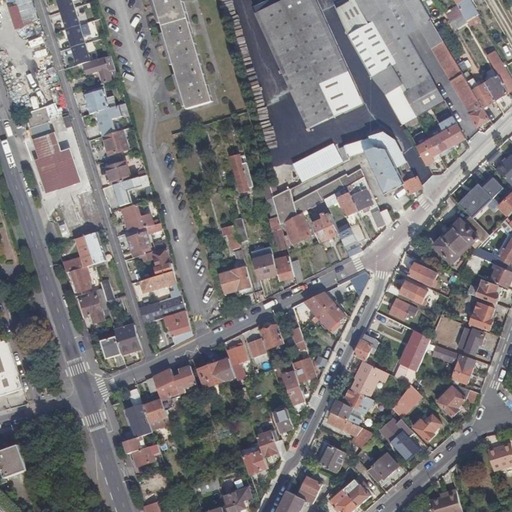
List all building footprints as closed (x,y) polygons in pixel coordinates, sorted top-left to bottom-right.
[(33,0),(7,0),(16,30),(40,24),(33,0)] [(92,62),(112,56),(98,9),(94,0),(67,0),(69,6),(71,6),(73,14),(77,13),(92,62)] [(155,0),(188,109),(214,101),(183,0),(155,0)] [(309,129),(363,104),(347,68),(315,0),(288,0),(257,15),(309,129)] [(401,86),(404,92),(431,77),(431,76),(419,54),(415,48),(407,34),(387,0),(350,0),(337,8),(351,39),(359,53),(372,76),(390,67),(401,86)] [(478,127),(491,120),(484,108),(474,91),(443,38),(420,0),(387,0),(407,34),(421,26),(473,114),(471,115),(478,127)] [(478,15),(479,14),(475,8),(470,0),(468,0),(455,0),(458,5),(464,15),(468,21),(478,15)] [(464,15),(458,5),(445,13),(451,23),(464,15)] [(451,23),(455,30),(468,22),(468,21),(464,15),(451,23)] [(468,21),(468,22),(471,26),(481,21),(478,15),(468,21)] [(41,40),(27,44),(29,51),(43,47),(41,40)] [(500,75),(510,92),(511,90),(511,79),(508,73),(495,51),(488,55),(500,75)] [(106,84),(119,80),(112,56),(92,62),(86,64),(89,74),(99,71),(102,70),(106,84)] [(40,70),(51,65),(48,59),(37,63),(40,70)] [(372,76),(387,93),(401,86),(390,67),(372,76)] [(486,83),(497,101),(510,93),(510,92),(500,75),(486,83)] [(404,92),(418,115),(431,108),(445,100),(431,76),(431,77),(404,92)] [(484,108),(497,101),(486,83),(474,91),(484,108)] [(391,99),(405,123),(418,115),(404,92),(401,86),(387,93),(391,99)] [(91,114),(95,113),(116,107),(114,99),(108,101),(104,87),(93,90),(94,93),(86,96),(91,114)] [(123,116),(130,116),(126,104),(120,105),(123,116)] [(95,113),(102,137),(104,137),(116,133),(112,119),(123,116),(120,105),(116,107),(95,113)] [(32,115),(27,117),(30,128),(34,142),(53,136),(53,134),(49,123),(52,122),(51,118),(47,107),(31,112),(32,115)] [(431,108),(418,115),(420,118),(433,111),(431,108)] [(73,127),(70,116),(64,118),(67,129),(73,127)] [(445,132),(453,146),(467,139),(454,117),(441,124),(445,132)] [(129,150),(124,130),(116,133),(104,137),(110,156),(129,150)] [(432,139),(440,154),(453,146),(445,132),(442,134),(440,130),(429,136),(432,139)] [(53,136),(34,142),(37,153),(39,159),(35,160),(46,195),(60,190),(82,183),(71,148),(62,151),(56,132),(53,134),(53,136)] [(341,151),(346,164),(353,162),(351,158),(366,151),(377,147),(388,149),(397,167),(399,165),(406,162),(395,140),(385,134),(341,151)] [(418,147),(428,165),(436,160),(434,157),(440,154),(432,139),(418,147)] [(377,147),(366,151),(377,171),(387,193),(405,183),(401,176),(397,167),(388,149),(377,147)] [(334,154),(338,168),(346,164),(341,151),(334,154)] [(288,171),(295,187),(337,168),(330,152),(288,171)] [(250,189),(255,187),(248,161),(246,155),(241,156),(241,155),(232,158),(242,193),(251,190),(250,189)] [(511,155),(496,170),(511,185),(511,155)] [(110,187),(115,185),(135,179),(147,175),(146,171),(130,176),(127,162),(110,168),(113,178),(108,180),(110,187)] [(302,213),(308,209),(310,208),(326,200),(337,193),(347,188),(365,178),(361,169),(348,176),(346,174),(295,202),(298,215),(302,213)] [(401,176),(405,183),(410,194),(424,188),(418,177),(411,180),(407,173),(404,175),(401,176)] [(479,185),(459,204),(470,216),(473,219),(504,189),(491,175),(480,186),(479,185)] [(129,191),(149,184),(147,176),(136,180),(135,179),(115,185),(121,206),(132,203),(129,191)] [(350,194),(358,211),(363,208),(368,206),(374,203),(367,188),(370,186),(366,177),(365,178),(347,188),(350,194)] [(270,210),(276,208),(273,198),(269,185),(264,187),(267,199),(270,210)] [(350,194),(347,188),(337,193),(339,198),(350,194)] [(276,208),(281,225),(285,222),(298,215),(295,202),(292,189),(273,198),(276,208)] [(328,205),(329,206),(339,200),(339,198),(337,193),(326,200),(328,205)] [(353,230),(358,242),(365,238),(353,213),(358,211),(350,194),(339,198),(339,200),(353,230)] [(511,196),(501,208),(509,217),(511,214),(511,196)] [(326,200),(310,208),(313,214),(328,205),(326,200)] [(125,224),(128,234),(155,226),(151,215),(142,217),(138,205),(123,209),(128,223),(125,224)] [(387,223),(388,227),(394,221),(388,209),(386,209),(386,207),(381,210),(387,223)] [(280,230),(282,229),(281,225),(276,208),(270,210),(272,219),(270,219),(274,232),(280,230)] [(381,210),(380,209),(378,210),(372,213),(378,227),(387,223),(381,210)] [(298,215),(285,222),(293,243),(311,235),(302,213),(298,215)] [(314,224),(322,242),(341,234),(338,228),(336,223),(332,214),(324,217),(323,215),(320,216),(322,220),(314,224)] [(473,219),(470,216),(464,222),(458,221),(455,225),(453,225),(439,238),(439,240),(436,244),(436,248),(452,264),(460,257),(458,254),(468,243),(471,246),(476,241),(477,242),(479,240),(483,244),(490,236),(473,219)] [(242,217),(234,220),(240,240),(248,237),(243,219),(242,217)] [(336,223),(338,228),(344,225),(342,220),(336,223)] [(128,234),(134,253),(152,247),(148,234),(163,229),(161,224),(155,226),(128,234)] [(235,225),(227,228),(230,235),(234,250),(241,248),(235,225)] [(286,249),(280,230),(274,232),(279,251),(286,249)] [(344,241),(351,257),(363,251),(358,242),(353,230),(350,232),(352,237),(344,241)] [(9,231),(0,233),(0,238),(5,255),(15,252),(9,231)] [(156,251),(158,251),(168,248),(164,232),(160,234),(162,241),(153,244),(156,251)] [(342,236),(344,241),(352,237),(350,232),(342,236)] [(88,236),(96,264),(107,260),(98,233),(88,236)] [(65,264),(68,273),(72,272),(88,267),(96,264),(88,236),(78,239),(83,258),(65,264)] [(505,249),(501,256),(504,258),(503,259),(510,264),(511,260),(511,243),(508,250),(505,249)] [(258,250),(260,258),(274,254),(272,246),(258,250)] [(136,258),(143,255),(145,255),(145,253),(153,251),(152,247),(134,253),(136,258)] [(159,277),(175,272),(173,263),(172,263),(168,250),(158,253),(158,251),(156,251),(145,255),(143,255),(145,262),(156,259),(159,268),(157,268),(159,277)] [(238,261),(245,259),(243,251),(236,253),(238,261)] [(260,258),(266,279),(280,275),(276,261),(274,254),(260,258)] [(473,254),(464,269),(478,275),(485,259),(473,254)] [(282,281),(296,277),(292,262),(290,257),(276,261),(280,275),(282,281)] [(260,281),(266,279),(260,258),(258,258),(254,259),(260,281)] [(296,277),(298,284),(305,280),(299,260),(292,262),(296,277)] [(416,263),(410,276),(425,283),(431,270),(416,263)] [(497,269),(491,281),(508,289),(511,280),(511,271),(496,264),(494,268),(497,269)] [(88,267),(72,272),(75,281),(76,284),(79,293),(91,289),(90,287),(89,281),(92,280),(88,267)] [(247,295),(255,293),(248,268),(233,272),(238,291),(245,289),(247,295)] [(173,299),(183,296),(175,272),(159,277),(142,282),(145,293),(174,284),(176,291),(171,292),(173,299)] [(238,291),(233,272),(222,275),(227,294),(238,291)] [(367,273),(338,285),(341,295),(371,283),(367,273)] [(102,282),(104,288),(108,302),(116,299),(110,280),(102,282)] [(407,282),(401,295),(415,302),(422,289),(407,282)] [(472,285),(468,294),(497,304),(500,296),(496,295),(499,287),(484,282),(481,288),(472,285)] [(386,290),(387,290),(397,295),(400,289),(390,284),(386,290)] [(104,288),(97,290),(98,295),(104,312),(110,310),(109,308),(108,302),(104,288)] [(326,293),(306,303),(318,314),(331,330),(334,332),(340,327),(338,324),(346,316),(326,293)] [(104,312),(98,295),(81,300),(87,317),(93,315),(96,323),(112,318),(110,310),(104,312)] [(165,318),(187,312),(183,296),(173,299),(141,309),(145,324),(165,318)] [(124,303),(122,297),(116,299),(108,302),(109,308),(124,303)] [(409,311),(411,306),(397,300),(394,305),(391,303),(390,306),(393,308),(390,313),(404,320),(409,311)] [(479,303),(470,327),(482,331),(483,327),(491,330),(494,321),(492,320),(495,309),(479,303)] [(176,345),(194,336),(189,322),(190,322),(187,312),(165,318),(169,329),(171,328),(176,345)] [(429,326),(436,329),(442,316),(435,313),(429,326)] [(308,348),(297,316),(290,318),(295,335),(294,335),(300,350),(300,351),(308,348)] [(138,350),(143,349),(136,325),(130,326),(138,350)] [(279,325),(261,331),(268,350),(275,347),(277,352),(281,350),(280,346),(286,344),(279,325)] [(124,355),(138,350),(130,326),(125,328),(116,331),(118,337),(119,342),(120,341),(124,355)] [(486,335),(467,328),(459,348),(476,355),(480,344),(482,344),(486,335)] [(417,332),(396,377),(412,384),(418,371),(430,343),(432,339),(417,332)] [(0,333),(0,343),(11,379),(16,378),(20,390),(24,389),(9,340),(3,342),(0,333)] [(366,334),(356,355),(366,360),(373,348),(376,349),(379,343),(376,340),(366,334)] [(194,338),(194,336),(176,345),(177,347),(194,338)] [(118,337),(102,341),(105,352),(108,352),(110,358),(111,357),(123,353),(119,342),(118,337)] [(250,344),(255,358),(267,354),(262,339),(250,344)] [(124,357),(144,351),(143,349),(138,350),(124,355),(120,341),(119,342),(123,353),(124,357)] [(233,366),(237,377),(238,381),(247,379),(242,363),(249,360),(242,341),(238,343),(239,347),(229,351),(234,365),(233,366)] [(0,382),(11,379),(0,343),(0,396),(2,395),(0,387),(0,382)] [(476,360),(449,350),(446,360),(458,364),(452,378),(468,384),(476,360)] [(370,355),(367,363),(374,366),(378,359),(370,355)] [(327,367),(328,359),(318,357),(317,366),(327,367)] [(233,366),(231,359),(200,370),(207,388),(237,377),(233,366)] [(318,377),(312,359),(296,364),(302,382),(318,377)] [(361,371),(353,389),(371,398),(380,380),(387,383),(391,374),(374,366),(367,363),(363,372),(361,371)] [(175,376),(181,394),(186,392),(185,388),(198,384),(192,366),(182,370),(183,373),(175,376)] [(160,390),(163,400),(164,401),(181,394),(175,376),(172,369),(155,377),(160,390)] [(306,402),(296,373),(286,377),(296,405),(306,402)] [(155,377),(148,380),(152,393),(160,390),(155,377)] [(16,378),(11,379),(15,391),(20,390),(16,378)] [(0,382),(0,387),(2,395),(15,391),(11,379),(0,382)] [(394,409),(396,411),(402,418),(423,396),(412,384),(394,409)] [(480,394),(456,385),(455,388),(454,387),(439,403),(454,417),(464,407),(462,405),(467,400),(477,404),(480,394)] [(247,387),(241,389),(245,401),(251,399),(247,387)] [(353,389),(351,388),(347,397),(350,399),(348,403),(368,412),(374,399),(371,398),(353,389)] [(344,403),(355,408),(367,414),(368,412),(348,403),(350,399),(347,397),(344,403)] [(163,400),(145,406),(151,423),(169,417),(164,401),(163,400)] [(332,412),(333,413),(361,427),(364,421),(351,415),(355,408),(344,403),(338,400),(332,412)] [(129,412),(138,438),(140,437),(144,436),(154,433),(144,407),(129,412)] [(296,428),(289,409),(277,414),(283,433),(296,428)] [(361,427),(333,413),(330,418),(328,422),(357,436),(353,441),(363,449),(375,434),(361,427)] [(422,419),(414,428),(429,442),(436,435),(434,433),(442,424),(433,415),(426,422),(422,419)] [(416,433),(403,419),(398,423),(394,419),(381,431),(408,461),(421,450),(410,437),(416,433)] [(173,426),(168,428),(171,438),(176,436),(173,426)] [(280,442),(276,431),(258,437),(263,451),(265,458),(280,452),(277,443),(280,442)] [(138,438),(126,442),(130,454),(135,452),(148,448),(145,440),(142,441),(140,437),(138,438)] [(284,441),(280,442),(277,443),(280,452),(283,460),(287,451),(284,441)] [(329,445),(325,442),(318,454),(322,456),(329,445)] [(148,448),(135,452),(139,467),(157,460),(156,455),(162,453),(159,444),(148,448)] [(336,473),(347,454),(329,445),(322,456),(318,464),(336,473)] [(511,445),(488,452),(495,472),(511,466),(511,445)] [(30,471),(21,446),(0,453),(0,459),(4,470),(5,472),(7,479),(30,471)] [(265,458),(263,451),(245,458),(248,467),(251,476),(269,469),(265,458)] [(369,472),(382,486),(388,481),(386,479),(400,467),(388,454),(369,472)] [(0,473),(0,484),(8,482),(7,479),(5,472),(0,473)] [(161,478),(140,481),(142,492),(163,489),(161,478)] [(221,489),(218,478),(194,486),(198,497),(221,489)] [(299,497),(309,502),(314,504),(324,485),(309,478),(299,497)] [(11,485),(23,503),(32,497),(20,479),(11,485)] [(345,490),(360,507),(372,496),(366,490),(369,487),(364,482),(360,486),(356,480),(345,490)] [(228,507),(229,511),(241,511),(247,509),(244,501),(253,498),(250,488),(225,497),(228,507)] [(342,511),(353,511),(360,507),(345,490),(333,501),(337,506),(335,508),(338,511),(341,510),(342,511)] [(447,496),(431,502),(433,511),(462,511),(456,490),(446,493),(447,496)] [(289,492),(278,511),(301,511),(302,511),(304,511),(309,502),(299,497),(289,492)] [(159,502),(148,506),(147,506),(148,511),(162,511),(159,503),(159,502)]
